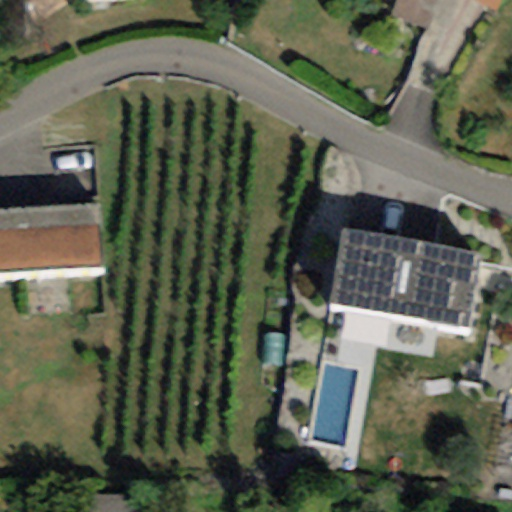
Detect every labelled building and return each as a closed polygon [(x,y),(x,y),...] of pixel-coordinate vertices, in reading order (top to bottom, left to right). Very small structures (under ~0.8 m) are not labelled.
[(396,0),(391,14),(424,27),(435,0),(396,0)] [(495,0),(466,0),(491,11),(495,0)] [(0,284),(100,277),(97,211),(0,219),(0,284)] [(477,264),(338,242),(327,313),(466,335),(477,264)] [(511,434),(500,432),(488,484),(511,488),(511,434)] [(144,511),(145,502),(78,501),(77,511),(144,511)]
